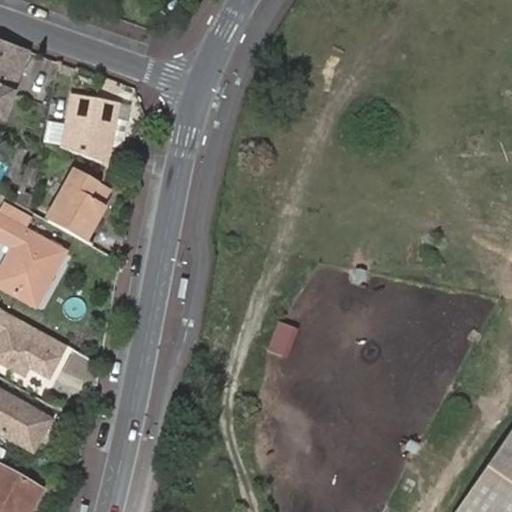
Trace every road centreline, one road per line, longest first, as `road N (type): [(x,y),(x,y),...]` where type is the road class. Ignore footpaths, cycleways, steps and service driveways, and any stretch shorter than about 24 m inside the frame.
road 1 (track): [(253,511),(223,421),(223,382),(270,277),(337,202),(452,193),(501,212),(511,280)]
road 2 (tertiary): [(108,511),(198,88)]
road 3 (residential): [(198,88),(0,19)]
road 4 (track): [(511,384),(429,499),(431,511)]
